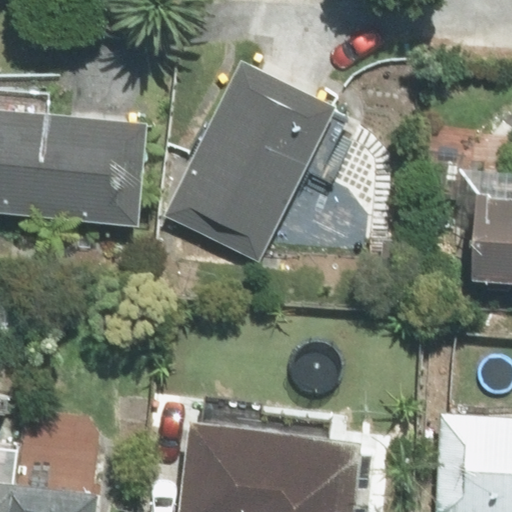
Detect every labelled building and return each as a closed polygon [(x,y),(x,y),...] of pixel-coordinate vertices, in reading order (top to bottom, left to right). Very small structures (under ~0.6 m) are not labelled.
[(159,213),(256,261),(327,112),(229,62),(159,213)] [(0,222),(132,232),(139,132),(0,121),(0,222)] [(458,280),(511,281),(511,166),(462,165),(458,280)] [(511,511),(511,415),(455,412),(448,511),(511,511)] [(340,511),(347,446),(186,430),(178,511),(340,511)] [(96,511),(99,490),(0,482),(0,511),(96,511)]
